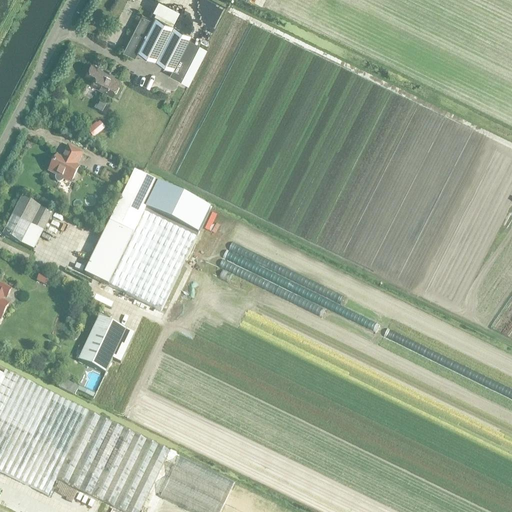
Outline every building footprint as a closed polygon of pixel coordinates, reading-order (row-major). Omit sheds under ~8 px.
[(208,0),(199,20),(214,27),(225,5),(214,0),(208,0)] [(141,15),(123,51),(134,57),(137,51),(172,69),(169,75),(181,81),(199,44),(189,39),(192,33),(155,14),(152,20),(141,15)] [(100,68),(91,64),(85,75),(92,79),(90,84),(112,95),(119,79),(99,69),(100,68)] [(95,109),(104,112),(109,99),(100,96),(95,109)] [(97,136),(105,129),(100,122),(97,124),(96,123),(93,125),(95,127),(88,132),(96,141),(99,138),(97,136)] [(57,182),(59,183),(61,182),(62,180),(63,179),(71,182),(78,168),(75,166),(81,154),(68,148),(62,160),(57,157),(49,171),(56,175),(55,177),(55,179),(56,181),(57,182)] [(210,210),(134,173),(85,275),(161,312),(210,210)] [(52,215),(40,208),(21,198),(2,236),(21,245),(31,226),(43,233),(52,215)] [(50,278),(40,274),(36,282),(46,286),(50,278)] [(0,319),(0,320),(8,306),(1,302),(3,296),(6,298),(10,291),(0,285),(0,319)] [(78,361),(106,374),(126,331),(99,318),(78,361)] [(0,472),(47,496),(56,479),(123,511),(140,511),(169,451),(88,413),(5,372),(3,375),(0,373),(0,472)] [(75,394),(79,385),(63,378),(59,387),(75,394)] [(179,456),(160,498),(192,511),(219,511),(233,481),(179,456)]
